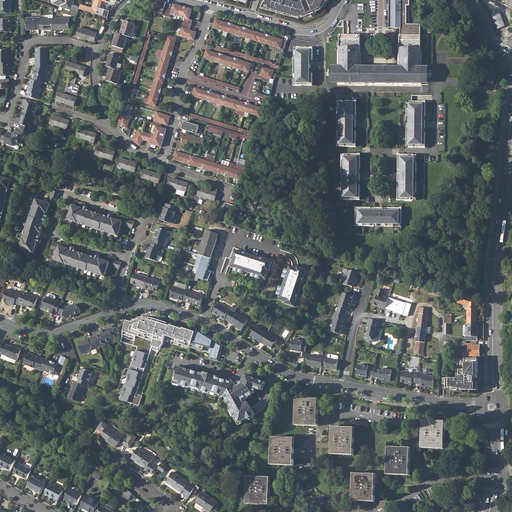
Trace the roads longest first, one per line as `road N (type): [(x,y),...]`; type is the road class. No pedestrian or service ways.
road 1 (tertiary): [(511,118),(493,265),(491,406)]
road 2 (residential): [(204,322),(285,373),(343,385)]
road 3 (residential): [(379,511),(445,481),(494,471)]
road 4 (residential): [(50,233),(65,194),(141,218)]
